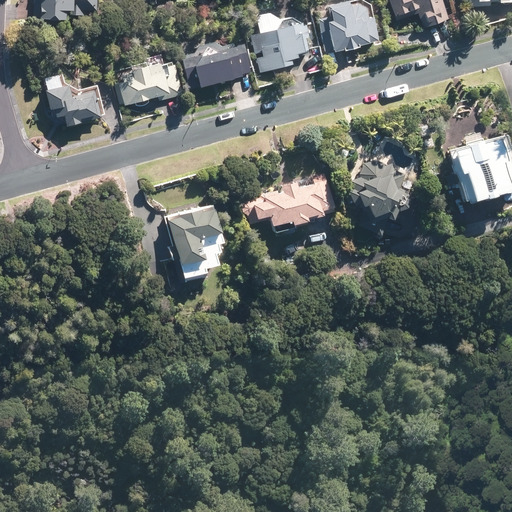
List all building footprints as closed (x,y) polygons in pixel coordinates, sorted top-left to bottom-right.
[(37,0),(37,22),(74,23),(75,5),(93,5),(93,0),(37,0)] [(445,16),(439,0),(392,0),(398,17),(419,10),(424,24),(445,16)] [(331,15),(320,18),(327,49),(376,38),(371,17),(365,18),(362,5),(351,8),(349,1),(329,6),(331,15)] [(258,29),(259,30),(279,26),(280,25),(280,23),(280,22),(280,20),(279,19),(279,18),(278,16),(278,15),(277,14),(276,13),(274,12),(273,12),(272,11),(270,11),(269,11),(268,10),(266,11),(265,11),(263,11),(262,12),(261,13),(260,14),(259,15),(258,16),(257,17),(257,18),(256,20),(256,21),(256,23),(256,24),(256,25),(257,27),(258,28),(258,29)] [(299,24),(253,37),(262,68),(291,60),(289,52),(305,47),(299,24)] [(242,43),(185,59),(193,86),(249,71),(242,43)] [(180,92),(173,65),(162,68),(161,62),(135,69),(135,71),(124,74),(126,81),(118,83),(123,101),(148,94),(150,101),(180,92)] [(68,85),(50,90),(57,113),(66,111),(69,122),(80,119),(78,115),(97,110),(92,92),(71,97),(68,85)] [(511,164),(504,136),(452,150),(465,198),(511,185),(511,164)] [(405,175),(368,160),(352,197),(367,203),(361,218),(383,228),(395,200),(401,203),(406,191),(400,188),(405,175)] [(331,201),(323,177),(296,185),(294,180),(283,184),(285,189),(277,191),(276,190),(265,193),(267,198),(249,204),(254,219),(260,217),(259,214),(271,210),(273,218),(292,212),(294,218),(305,214),(304,210),(331,201)] [(212,205),(166,218),(183,276),(204,270),(201,260),(214,256),(211,246),(217,244),(214,235),(220,233),(212,205)]
